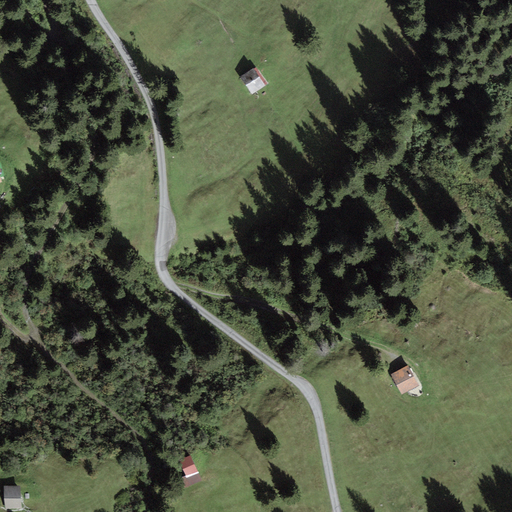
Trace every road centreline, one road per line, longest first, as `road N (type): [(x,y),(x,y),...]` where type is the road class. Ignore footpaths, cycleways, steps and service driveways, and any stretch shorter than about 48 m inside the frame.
road 1 (unclassified): [(339,511),(316,405),(302,384),(167,289),(160,275),(165,213),(156,118),(94,0)]
road 2 (track): [(45,0),(99,128),(79,185),(36,256),(30,323),(67,374),(139,435),(151,470),(146,511)]
road 3 (track): [(162,279),(268,307),(400,358)]
